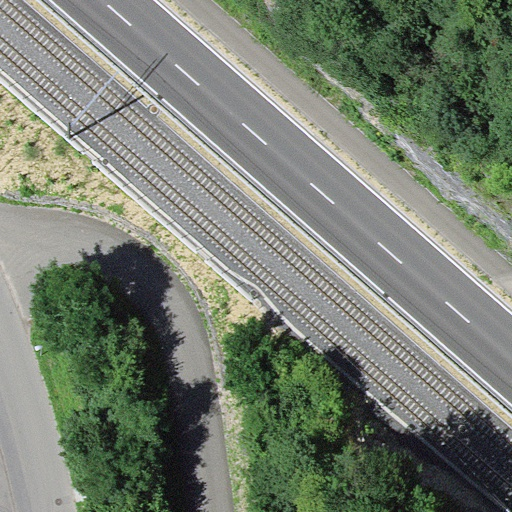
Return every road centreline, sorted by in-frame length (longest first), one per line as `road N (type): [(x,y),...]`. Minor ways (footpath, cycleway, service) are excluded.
road 1 (primary): [(106,0),(511,356)]
road 2 (unclassified): [(0,239),(88,249),(171,303),(200,406),(206,511)]
road 3 (unclassified): [(0,366),(41,511)]
